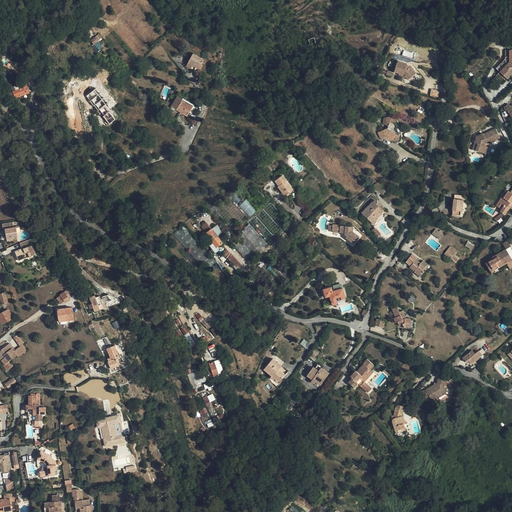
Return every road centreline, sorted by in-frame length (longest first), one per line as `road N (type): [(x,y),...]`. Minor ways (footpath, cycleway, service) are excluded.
road 1 (residential): [(0,104),(80,222),(302,321),(360,329)]
road 2 (residential): [(360,329),(374,281),(423,205),(447,82)]
road 3 (residential): [(360,329),(511,395)]
